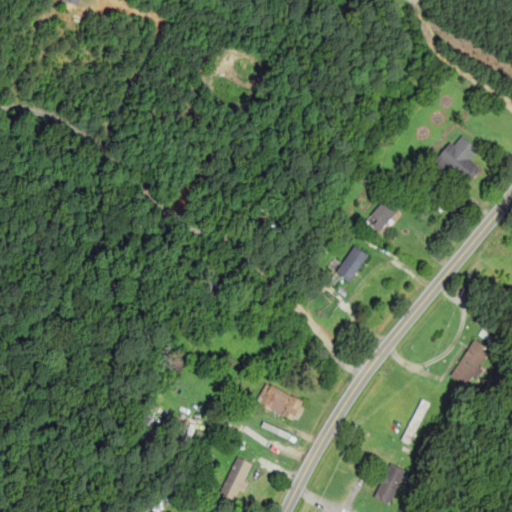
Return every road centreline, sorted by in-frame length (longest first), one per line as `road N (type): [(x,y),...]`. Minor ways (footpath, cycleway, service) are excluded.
road 1 (residential): [(364,373),(344,365),(246,258),(167,215),(59,124),(0,103)]
road 2 (tertiary): [(283,511),(364,373),(511,193)]
road 3 (residential): [(511,109),(433,56),(417,0)]
